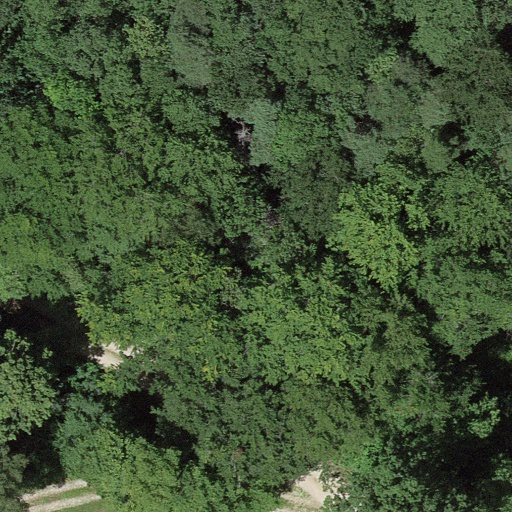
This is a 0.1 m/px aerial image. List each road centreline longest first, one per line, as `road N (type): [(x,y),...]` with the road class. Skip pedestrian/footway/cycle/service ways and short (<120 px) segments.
road 1 (track): [(0,294),(162,383),(342,511)]
road 2 (track): [(48,511),(107,501),(315,491)]
